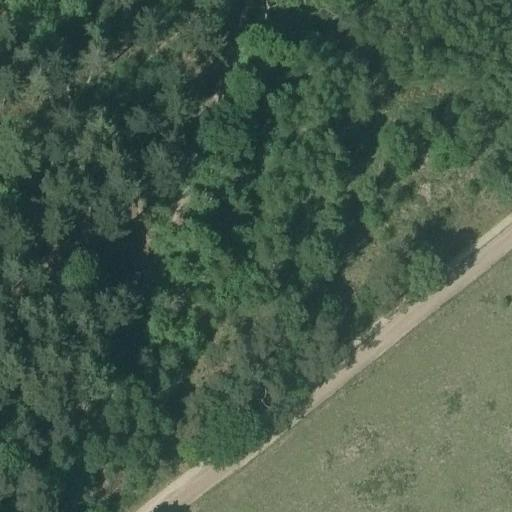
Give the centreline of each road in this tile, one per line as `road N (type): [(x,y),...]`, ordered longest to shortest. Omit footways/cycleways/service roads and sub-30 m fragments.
road 1 (track): [(167,511),(511,238)]
road 2 (track): [(0,277),(139,310),(145,279)]
